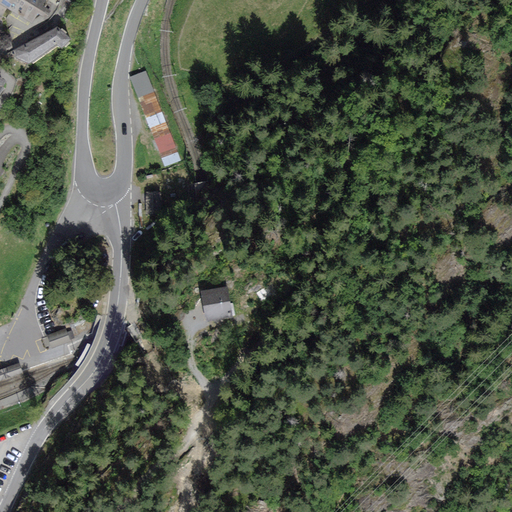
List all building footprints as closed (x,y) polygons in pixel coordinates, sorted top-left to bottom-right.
[(44,0),(0,0),(32,19),(37,9),(46,14),(49,8),(42,4),(44,0)] [(17,56),(28,62),(55,45),(60,48),(70,39),(57,28),(13,51),(17,56)] [(180,159),(145,72),(132,77),(167,164),(180,159)] [(230,315),(225,288),(204,292),(209,319),(230,315)] [(69,341),(66,330),(50,335),(54,346),(69,341)] [(0,370),(0,379),(20,372),(17,364),(0,370)]
